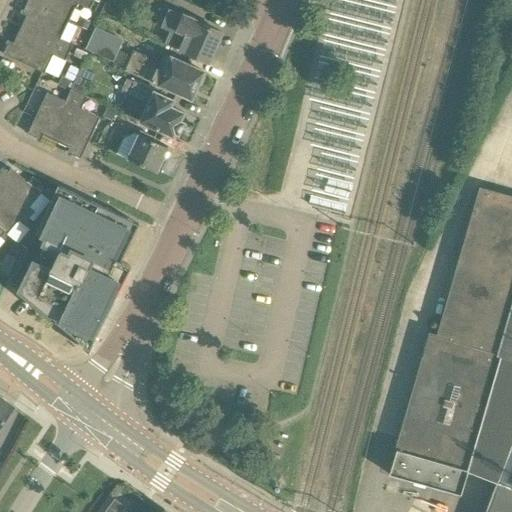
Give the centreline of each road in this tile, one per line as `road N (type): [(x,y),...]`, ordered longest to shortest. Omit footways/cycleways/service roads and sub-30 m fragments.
road 1 (unclassified): [(190,220),(282,0)]
road 2 (unclassified): [(84,412),(190,220)]
road 3 (residential): [(190,220),(0,129)]
road 4 (secondary): [(254,511),(84,412)]
road 5 (secondary): [(84,412),(161,483),(208,511)]
